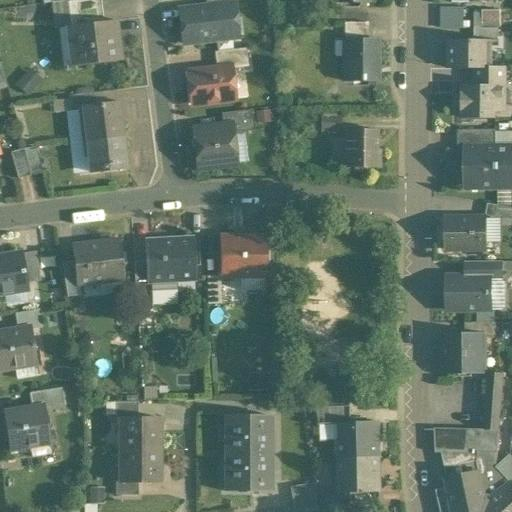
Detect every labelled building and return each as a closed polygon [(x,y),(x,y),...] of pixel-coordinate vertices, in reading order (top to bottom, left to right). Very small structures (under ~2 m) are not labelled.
[(83,0),(67,2),(70,27),(97,23),(94,0),(83,0)] [(206,7),(179,11),(181,44),(238,38),(234,4),(206,7)] [(453,9),(442,9),(442,29),(453,29),(453,9)] [(464,9),(453,9),(453,29),(464,29),(464,9)] [(499,10),(482,10),(482,12),(482,29),(498,29),(499,29),(499,10)] [(115,21),(97,23),(70,27),(74,67),(120,61),(115,21)] [(368,23),(343,23),(343,40),(368,40),(368,23)] [(482,29),(474,29),(474,41),(498,41),(498,29),(482,29)] [(368,40),(343,40),(343,82),(377,82),(377,80),(375,80),(376,58),(377,58),(377,56),(377,42),(378,42),(377,40),(368,40)] [(474,41),(450,41),(450,69),(476,69),(486,69),(498,69),(498,68),(498,67),(486,67),(486,42),(498,42),(498,41),(474,41)] [(246,49),(214,53),(216,70),(231,68),(232,69),(248,68),(246,49)] [(216,70),(186,74),(189,104),(231,99),(229,86),(233,83),(232,69),(231,68),(216,70)] [(498,68),(498,69),(486,69),(476,69),(476,81),(504,80),(504,68),(498,68)] [(504,112),(504,80),(476,81),(476,87),(462,86),(461,119),(487,119),(487,112),(504,112)] [(116,91),(92,94),(94,105),(117,102),(116,91)] [(69,112),(83,111),(82,107),(94,105),(92,94),(67,96),(68,100),(69,112)] [(69,112),(68,100),(49,101),(50,114),(69,112)] [(94,105),(82,107),(83,111),(86,141),(121,137),(117,102),(94,105)] [(248,111),(221,114),(222,127),(231,126),(232,136),(251,132),(250,127),(248,111)] [(340,118),(320,118),(320,131),(340,131),(340,118)] [(222,127),(192,130),(197,168),(235,164),(232,136),(231,126),(222,127)] [(376,131),(346,130),(346,168),(378,169),(378,150),(376,150),(376,131)] [(489,146),(489,130),(458,131),(459,148),(465,148),(465,146),(489,146)] [(121,137),(86,141),(90,173),(125,169),(121,137)] [(511,145),(489,146),(465,146),(465,148),(465,189),(511,188),(511,145)] [(35,147),(23,149),(30,176),(42,173),(35,147)] [(23,149),(9,153),(17,179),(30,176),(23,149)] [(511,207),(487,204),(485,216),(511,220),(511,207)] [(485,218),(450,218),(450,249),(485,249),(485,218)] [(264,236),(219,237),(220,277),(264,276),(264,236)] [(191,237),(145,240),(146,262),(147,281),(149,281),(194,278),(191,237)] [(118,241),(72,246),(74,271),(76,285),(78,285),(122,280),(118,241)] [(20,254),(0,257),(0,293),(26,290),(25,279),(21,256),(20,254)] [(35,254),(21,256),(25,279),(38,276),(35,254)] [(146,262),(133,262),(136,311),(151,310),(149,281),(147,281),(146,262)] [(502,280),(502,262),(466,262),(466,277),(491,277),(491,280),(502,280)] [(74,271),(62,273),(66,297),(79,296),(78,285),(76,285),(74,271)] [(219,276),(205,277),(206,291),(206,305),(220,304),(219,276)] [(206,291),(205,277),(194,278),(194,291),(206,291)] [(491,280),(491,277),(466,277),(447,277),(447,311),(491,310),(491,280)] [(37,310),(15,314),(18,329),(30,327),(30,330),(40,328),(37,310)] [(494,322),(464,322),(464,334),(483,334),(484,336),(494,335),(494,322)] [(18,329),(0,332),(0,370),(36,364),(30,330),(30,327),(18,329)] [(464,334),(442,335),(442,373),(484,372),(484,336),(483,334),(464,334)] [(488,373),(484,430),(480,430),(476,461),(478,472),(484,496),(494,499),(511,484),(495,468),(496,467),(503,374),(488,373)] [(61,388),(28,393),(31,408),(43,406),(44,412),(64,408),(61,388)] [(348,401),(313,401),(316,427),(337,426),(337,423),(349,423),(348,401)] [(137,403),(107,402),(107,415),(115,415),(137,415),(137,403)] [(31,408),(3,413),(9,450),(29,446),(48,443),(49,443),(44,412),(43,406),(31,408)] [(270,417),(222,417),(223,491),(270,491),(270,417)] [(160,418),(115,418),(115,420),(117,420),(117,450),(160,450),(159,420),(161,420),(160,418)] [(349,423),(337,423),(337,426),(338,459),(379,457),(378,422),(349,423)] [(471,429),(434,429),(435,453),(441,453),(469,453),(471,429)] [(469,453),(441,453),(445,468),(476,461),(480,430),(471,429),(469,453)] [(48,443),(29,446),(30,455),(49,452),(48,443)] [(160,450),(117,450),(117,481),(121,481),(121,483),(137,483),(161,483),(161,481),(160,481),(160,450)] [(511,456),(510,454),(496,467),(495,468),(511,484),(511,485),(511,456)] [(379,457),(338,459),(339,492),(339,493),(350,493),(379,492),(379,457)] [(476,461),(445,468),(447,488),(478,472),(476,461)] [(511,484),(494,499),(484,496),(478,472),(447,488),(451,511),(511,511),(511,485),(511,484)] [(137,483),(121,483),(121,481),(117,481),(115,481),(115,496),(137,496),(137,483)] [(318,511),(313,484),(290,488),(293,511),(318,511)] [(451,511),(447,488),(437,491),(441,511),(451,511)] [(350,493),(339,493),(339,492),(325,492),(326,506),(350,505),(350,493)]
